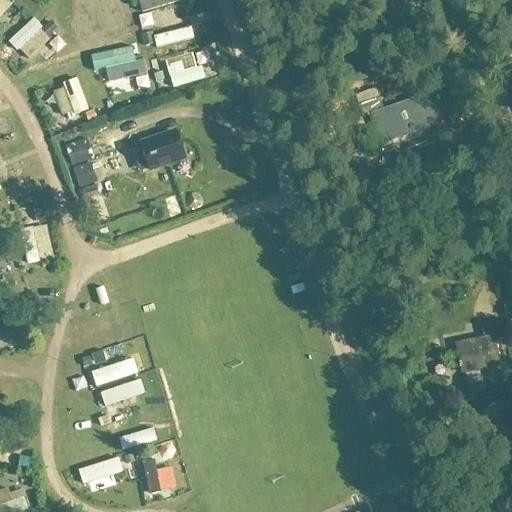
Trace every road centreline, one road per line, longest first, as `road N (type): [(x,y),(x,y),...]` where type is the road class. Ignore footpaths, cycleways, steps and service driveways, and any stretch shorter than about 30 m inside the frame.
road 1 (track): [(96,511),(70,502),(51,475),(49,422),(77,261),(51,166),(0,84)]
road 2 (unclassified): [(422,511),(356,383),(270,125)]
road 3 (track): [(291,196),(77,261)]
road 4 (track): [(323,293),(447,217),(511,190)]
road 5 (track): [(270,125),(225,0)]
